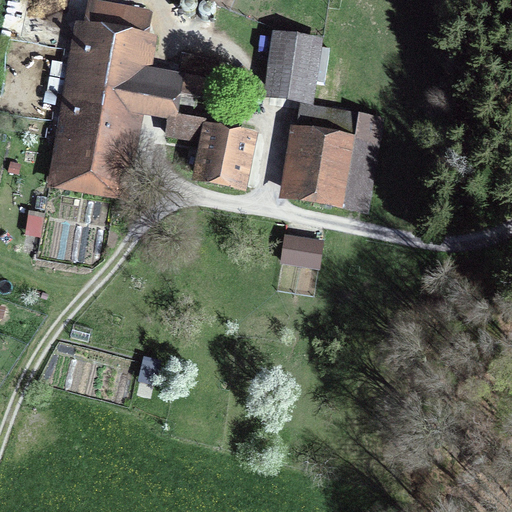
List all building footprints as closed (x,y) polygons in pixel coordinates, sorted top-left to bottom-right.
[(79,6),(49,177),(129,192),(144,108),(183,115),(192,66),(156,59),(163,21),(79,6)] [(268,33),(259,99),(310,106),(319,40),(268,33)] [(199,125),(187,184),(241,195),(254,136),(199,125)] [(308,127),(296,200),(362,211),(374,138),(308,127)] [(324,245),(288,236),(281,261),(318,270),(324,245)] [(153,380),(160,356),(145,352),(138,376),(153,380)]
